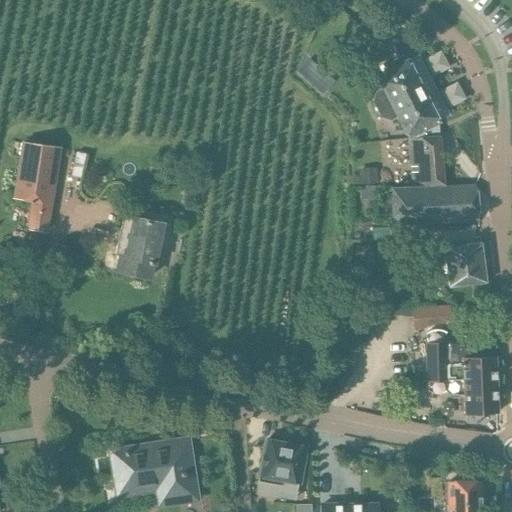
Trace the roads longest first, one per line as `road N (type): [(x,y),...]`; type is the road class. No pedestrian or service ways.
road 1 (unclassified): [(511,451),(233,400)]
road 2 (unclassified): [(511,363),(501,158)]
road 3 (unclassified): [(233,400),(41,362)]
road 4 (unclassified): [(406,0),(471,61),(501,158)]
road 5 (unclassified): [(501,158),(496,54),(449,0)]
road 6 (residential): [(56,511),(37,395),(41,362)]
